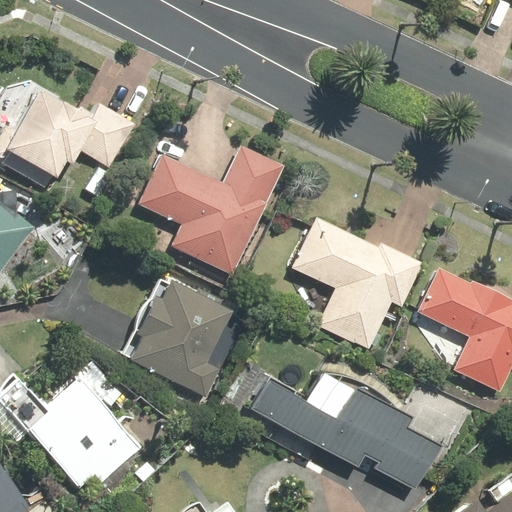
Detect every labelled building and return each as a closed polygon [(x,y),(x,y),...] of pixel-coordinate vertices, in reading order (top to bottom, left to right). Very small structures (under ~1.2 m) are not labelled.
[(114,162),(136,119),(98,99),(89,117),(32,87),(0,116),(0,160),(47,185),(71,139),(114,162)] [(231,274),(295,159),(253,137),(223,190),(173,163),(148,208),(183,227),(174,243),(231,274)] [(112,177),(96,166),(82,188),(98,199),(112,177)] [(0,273),(36,229),(0,199),(0,273)] [(368,351),(410,262),(315,217),(293,264),(329,281),(309,323),(368,351)] [(444,373),(496,395),(511,356),(511,301),(428,267),(409,314),(460,335),(444,373)] [(208,355),(230,308),(156,274),(118,356),(208,397),(224,362),(208,355)] [(92,495),(142,446),(81,371),(20,422),(92,495)] [(337,413),(266,375),(250,405),(354,460),(361,446),(381,457),(376,467),(411,485),(435,442),(401,424),(408,411),(353,382),(337,413)] [(0,511),(35,511),(0,458),(0,511)] [(511,511),(511,482),(484,504),(475,492),(446,511),(511,511)] [(232,511),(221,497),(198,511),(232,511)]
